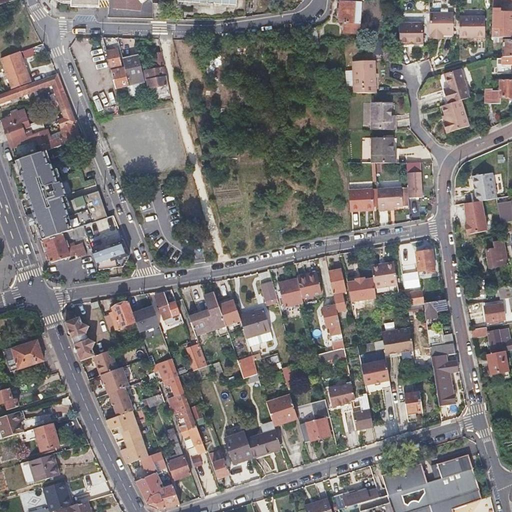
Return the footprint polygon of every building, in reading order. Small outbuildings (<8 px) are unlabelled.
[(60,3),(62,3),(63,3),(71,4),(71,7),(99,8),(99,0),(55,0),(56,1),(58,2),(60,3)] [(113,0),(112,10),(140,12),(141,5),(137,0),(113,0)] [(511,0),(492,0),(491,36),(511,36),(511,12),(501,12),(501,1),(511,0)] [(338,13),(338,18),(338,24),(344,24),(343,34),(358,34),(359,3),(337,2),(337,13),(338,13)] [(452,13),(428,13),(429,39),(439,39),(439,34),(442,34),(452,34),(452,13)] [(484,15),(458,16),(459,37),(485,37),(484,15)] [(422,23),(399,23),(398,44),(422,44),(422,23)] [(511,56),(511,39),(503,39),(503,56),(511,56)] [(20,53),(21,56),(22,59),(42,50),(40,45),(20,53)] [(115,48),(105,51),(108,60),(112,71),(115,81),(113,81),(116,90),(131,86),(129,77),(125,78),(115,48)] [(157,68),(164,66),(161,53),(153,55),(157,68)] [(9,81),(11,86),(13,90),(31,84),(28,74),(22,76),(18,65),(21,64),(17,54),(1,61),(5,70),(8,69),(12,80),(9,81)] [(131,86),(146,81),(139,55),(123,59),(129,77),(131,86)] [(352,63),(353,95),(375,95),(374,62),(352,63)] [(148,81),(149,81),(151,86),(164,82),(166,88),(170,87),(164,66),(157,68),(146,72),(148,81)] [(461,69),(444,74),(449,88),(450,91),(445,92),(449,104),(462,100),(470,97),(461,69)] [(44,152),(81,139),(72,115),(57,76),(0,96),(0,107),(53,89),(56,97),(51,98),(54,108),(59,107),(64,121),(59,123),(62,133),(61,133),(61,134),(51,138),(51,143),(50,142),(40,145),(42,153),(44,152)] [(493,87),(485,87),(485,103),(501,104),(502,98),(511,98),(511,80),(501,79),(500,90),(493,89),(493,87)] [(449,104),(443,106),(446,116),(448,121),(445,122),(444,123),(447,134),(471,126),(462,100),(449,104)] [(378,124),(378,131),(394,131),(394,122),(391,122),(391,116),(391,104),(372,104),(372,124),(378,124)] [(38,141),(39,143),(40,145),(50,142),(47,132),(34,137),(32,132),(31,132),(25,112),(11,117),(12,120),(3,123),(12,149),(38,141)] [(393,139),(372,139),(372,165),(396,165),(396,157),(393,157),(393,151),(393,139)] [(105,210),(99,191),(68,201),(64,202),(62,197),(67,196),(64,188),(62,189),(60,182),(58,183),(51,163),(49,164),(44,152),(42,153),(16,162),(28,198),(31,197),(33,204),(31,205),(33,214),(40,234),(42,241),(43,240),(83,226),(102,220),(99,212),(105,210)] [(472,175),(476,201),(496,198),(492,172),(472,175)] [(420,177),(406,177),(407,202),(420,202),(420,177)] [(402,189),(378,191),(380,208),(380,212),(388,211),(387,208),(394,207),(403,207),(402,189)] [(374,190),(351,191),(353,212),(367,211),(367,209),(375,208),(374,190)] [(506,217),(503,203),(497,205),(500,219),(506,217)] [(40,234),(33,214),(26,216),(33,236),(40,234)] [(86,234),(83,226),(43,240),(51,264),(74,256),(75,259),(87,255),(83,243),(73,246),(72,243),(65,245),(62,238),(67,236),(73,239),(86,234)] [(131,256),(125,239),(112,244),(114,248),(103,252),(101,247),(94,250),(101,271),(125,267),(131,256)] [(492,242),(493,244),(493,247),(487,249),(490,265),(508,261),(504,239),(492,242)] [(418,271),(425,270),(433,269),(430,250),(415,252),(418,271)] [(393,262),(370,266),(372,279),(374,288),(396,284),(393,262)] [(334,305),(335,311),(344,309),(341,292),(345,291),(340,269),(327,271),(334,305)] [(317,275),(297,280),(301,299),(321,295),(317,275)] [(497,290),(496,283),(494,276),(472,281),(475,294),(497,290)] [(355,282),(346,283),(350,302),(375,298),(374,288),(372,279),(364,280),(363,278),(355,280),(355,282)] [(270,279),(265,281),(261,282),(264,295),(274,292),(270,279)] [(301,299),(297,280),(296,279),(278,284),(284,307),(302,303),(301,299)] [(511,296),(511,284),(499,288),(501,299),(510,297),(511,296)] [(421,291),(405,294),(407,307),(423,303),(421,291)] [(175,302),(168,305),(164,293),(155,297),(163,320),(172,317),(172,316),(180,313),(175,302)] [(218,306),(213,293),(195,300),(200,314),(189,318),(196,336),(216,329),(225,326),(218,306)] [(444,300),(423,303),(425,319),(436,317),(435,311),(446,309),(444,300)] [(233,301),(218,306),(225,326),(240,321),(233,301)] [(116,330),(135,323),(131,310),(128,303),(111,308),(114,315),(111,316),(116,330)] [(505,319),(504,311),(502,304),(484,307),(487,322),(505,319)] [(340,333),(335,311),(334,305),(322,308),(326,328),(329,327),(331,335),(340,333)] [(131,310),(135,323),(142,320),(137,307),(131,310)] [(240,321),(243,329),(247,340),(270,332),(263,310),(239,317),(240,321)] [(74,317),(74,315),(68,312),(63,319),(65,322),(73,319),(74,317)] [(75,319),(74,317),(73,319),(65,322),(70,336),(71,340),(85,334),(81,324),(78,317),(75,319)] [(90,327),(81,324),(85,334),(90,328),(90,327)] [(216,329),(219,337),(227,334),(225,326),(216,329)] [(413,350),(410,328),(383,332),(387,354),(413,350)] [(431,357),(455,353),(454,350),(451,333),(443,335),(441,328),(427,330),(431,357)] [(488,328),(471,331),(473,339),(489,336),(492,353),(504,351),(503,343),(501,331),(488,333),(488,328)] [(508,330),(501,331),(503,343),(510,342),(508,330)] [(88,341),(85,334),(71,340),(74,346),(88,341)] [(9,367),(13,366),(17,364),(20,374),(45,366),(36,341),(4,350),(9,367)] [(78,355),(80,362),(93,357),(95,357),(92,350),(88,341),(74,346),(78,355)] [(343,348),(343,345),(342,341),(335,343),(337,350),(343,348)] [(193,365),(196,364),(200,362),(194,346),(187,348),(193,365)] [(337,350),(328,352),(330,359),(345,355),(343,348),(337,350)] [(93,357),(100,376),(101,376),(117,370),(111,351),(95,357),(93,357)] [(504,351),(492,353),(487,354),(489,373),(508,370),(505,351),(504,351)] [(328,352),(315,355),(316,362),(330,359),(328,352)] [(458,371),(455,353),(431,357),(432,364),(434,363),(436,375),(458,371)] [(289,354),(280,357),(282,364),(291,361),(289,354)] [(237,362),(239,369),(242,379),(257,374),(258,373),(254,361),(253,357),(237,362)] [(385,359),(360,365),(365,392),(390,387),(385,359)] [(165,362),(179,402),(190,430),(182,433),(183,438),(191,435),(196,446),(202,443),(172,360),(165,362)] [(242,379),(239,369),(237,362),(236,360),(228,363),(234,382),(242,379)] [(219,361),(216,362),(213,363),(218,376),(224,373),(219,361)] [(117,370),(101,376),(107,395),(108,394),(125,388),(128,387),(122,368),(117,370)] [(355,401),(351,384),(328,389),(331,407),(350,403),(349,402),(355,401)] [(1,390),(4,402),(7,410),(20,407),(17,400),(14,400),(10,387),(1,390)] [(108,394),(117,417),(132,412),(133,412),(131,405),(125,388),(108,394)] [(422,410),(420,401),(419,391),(403,394),(406,413),(422,410)] [(162,394),(155,397),(148,399),(151,407),(164,402),(162,394)] [(289,394),(267,402),(273,421),(274,425),(297,417),(296,414),(293,405),(289,394)] [(372,426),(369,411),(366,396),(359,397),(362,411),(352,413),(355,429),(372,426)] [(293,405),(296,414),(297,417),(303,416),(299,403),(293,405)] [(198,406),(191,408),(196,420),(203,418),(198,406)] [(328,435),(324,422),(321,409),(312,412),(315,419),(299,424),(304,442),(328,435)] [(23,432),(22,427),(20,422),(23,421),(20,412),(0,417),(0,432),(2,438),(23,432)] [(137,427),(132,412),(117,417),(106,421),(110,431),(121,426),(130,446),(120,451),(126,464),(141,459),(147,456),(142,442),(143,442),(138,427),(137,427)] [(260,425),(264,435),(276,431),(274,425),(273,421),(260,425)] [(299,442),(296,432),(293,422),(285,424),(287,429),(278,432),(282,448),(299,442)] [(30,441),(33,440),(37,439),(40,452),(59,447),(52,424),(27,431),(30,441)] [(247,440),(253,457),(281,448),(276,431),(264,435),(247,440)] [(234,463),(253,457),(247,440),(246,436),(245,433),(226,439),(234,463)] [(187,439),(184,440),(196,473),(202,471),(197,457),(195,458),(191,447),(190,447),(187,439)] [(209,454),(212,463),(225,459),(221,450),(209,454)] [(141,459),(143,466),(146,474),(157,469),(154,461),(158,460),(163,458),(160,451),(147,456),(141,459)] [(378,496),(337,508),(338,511),(452,511),(451,507),(482,498),(477,483),(478,483),(469,455),(432,465),(436,479),(427,482),(422,462),(381,474),(382,479),(386,494),(378,496)] [(35,483),(46,479),(58,476),(54,466),(52,466),(49,456),(29,461),(35,483)] [(184,457),(177,459),(169,461),(176,479),(191,475),(184,457)] [(158,460),(163,471),(167,469),(163,458),(158,460)] [(230,474),(225,459),(212,463),(218,478),(230,474)] [(173,485),(168,486),(163,488),(160,489),(158,485),(161,484),(156,473),(135,482),(147,505),(159,511),(180,504),(173,485)] [(376,488),(378,496),(386,494),(382,479),(374,482),(376,488)] [(52,511),(54,511),(69,507),(64,493),(67,492),(64,482),(42,488),(49,511),(52,511)] [(366,491),(365,489),(345,495),(343,492),(333,495),(337,508),(378,496),(376,488),(366,491)] [(305,511),(331,511),(327,497),(304,505),(305,511)] [(72,506),(69,507),(54,511),(53,511),(89,511),(87,502),(72,506)]
